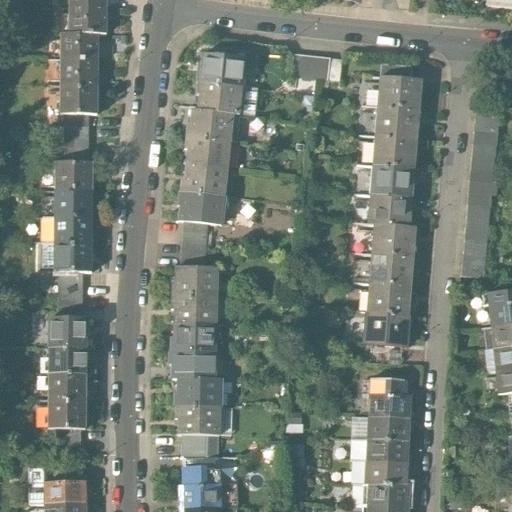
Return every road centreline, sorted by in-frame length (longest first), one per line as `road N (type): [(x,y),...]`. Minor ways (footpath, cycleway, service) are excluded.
road 1 (residential): [(161,5),(128,300),(130,511)]
road 2 (residential): [(430,511),(463,41)]
road 3 (residential): [(161,5),(463,41)]
